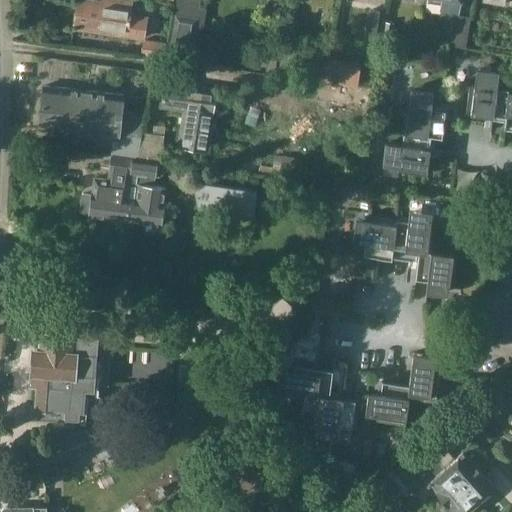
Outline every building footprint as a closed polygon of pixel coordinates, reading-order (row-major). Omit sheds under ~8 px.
[(76,29),(144,38),(147,18),(130,16),(132,2),(120,0),(103,0),(103,2),(86,0),(76,0),(73,24),(72,29),(76,30),(76,29)] [(458,11),(459,0),(426,0),(426,2),(448,6),(447,9),(458,11)] [(371,32),(382,34),(386,10),(375,8),(371,32)] [(455,14),(450,44),(463,47),(463,48),(465,48),(470,17),(455,14)] [(177,16),(171,55),(193,58),(199,20),(177,16)] [(395,22),(386,20),(383,34),(393,35),(395,22)] [(141,57),(164,60),(166,44),(143,41),(141,57)] [(291,76),(294,63),(295,51),(283,49),(279,74),(291,76)] [(320,62),(317,80),(356,85),(358,67),(320,62)] [(466,112),(504,117),(508,89),(497,87),(498,79),(497,79),(498,72),(480,70),(479,85),(470,84),(466,112)] [(213,90),(189,86),(165,82),(161,107),(184,111),(178,146),(208,151),(214,114),(209,114),(213,90)] [(40,129),(113,138),(111,155),(132,157),(138,158),(142,132),(143,124),(144,125),(145,112),(125,110),(127,95),(44,86),(40,129)] [(511,89),(508,89),(504,117),(503,128),(511,129),(511,89)] [(431,136),(442,138),(446,109),(431,108),(432,100),(432,93),(415,90),(413,105),(407,104),(403,133),(431,136)] [(288,92),(283,116),(296,119),(347,143),(351,119),(301,94),(288,92)] [(164,135),(142,132),(138,158),(157,161),(157,159),(161,160),(164,135)] [(399,162),(398,171),(426,175),(431,136),(403,133),(401,144),(390,143),(386,143),(384,160),(399,162)] [(89,213),(89,215),(124,220),(128,188),(127,188),(132,157),(111,155),(108,180),(94,178),(92,195),(82,194),(80,211),(89,213)] [(301,165),(302,158),(284,155),(280,171),(306,176),(308,167),(301,165)] [(128,188),(124,220),(145,222),(144,228),(146,232),(155,233),(157,231),(158,224),(160,225),(161,222),(170,223),(172,209),(163,208),(166,189),(154,187),(155,177),(159,177),(163,175),(164,162),(157,161),(138,158),(132,157),(127,188),(128,188)] [(193,176),(194,167),(178,165),(177,174),(179,177),(190,178),(193,176)] [(193,181),(198,208),(254,216),(258,190),(193,181)] [(393,248),(418,251),(418,250),(432,252),(435,224),(428,223),(430,215),(411,212),(410,221),(396,219),(393,248)] [(393,248),(396,219),(368,216),(367,223),(359,222),(356,240),(365,242),(363,255),(392,259),(393,248)] [(432,252),(418,250),(418,251),(415,278),(429,280),(428,289),(447,291),(448,283),(454,284),(458,255),(432,252)] [(93,396),(94,383),(108,384),(111,344),(97,343),(98,335),(73,333),(41,330),(40,348),(33,347),(31,370),(32,370),(31,383),(37,384),(36,406),(37,406),(36,419),(65,421),(65,418),(79,418),(79,410),(83,410),(84,395),(93,396)] [(408,398),(436,401),(441,362),(412,358),(409,384),(408,398)] [(316,396),(329,397),(330,397),(333,370),(293,364),(292,372),(284,371),(281,390),(290,391),(290,393),(316,396)] [(241,379),(223,387),(236,413),(253,403),(241,379)] [(408,398),(409,384),(381,381),(380,394),(371,393),(368,413),(377,414),(376,420),(405,424),(408,398)] [(329,397),(316,396),(312,424),(319,424),(318,433),(337,436),(338,427),(352,429),(356,400),(330,397),(329,397)] [(453,414),(459,421),(474,439),(484,430),(468,413),(472,409),(466,403),(453,414)] [(451,416),(445,421),(450,428),(448,430),(463,448),(474,439),(459,421),(457,422),(451,416)] [(32,451),(39,465),(61,454),(60,452),(91,438),(86,427),(32,451)] [(438,459),(476,503),(483,498),(486,498),(490,495),(490,491),(495,487),(463,451),(456,458),(449,450),(438,459)] [(421,473),(428,482),(427,483),(453,511),(470,511),(473,510),(473,507),(476,503),(438,459),(421,473)] [(378,477),(362,489),(380,511),(395,499),(409,488),(391,466),(378,477)]
